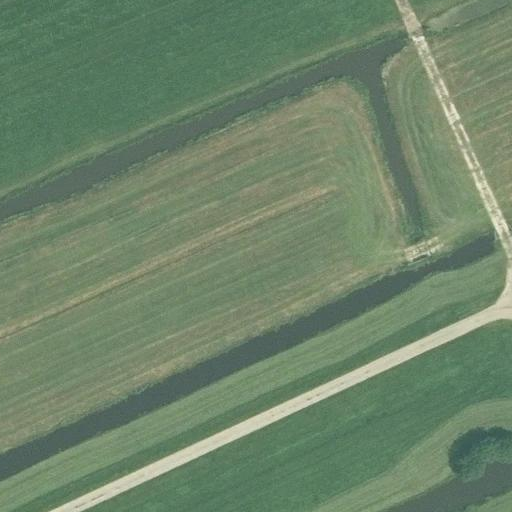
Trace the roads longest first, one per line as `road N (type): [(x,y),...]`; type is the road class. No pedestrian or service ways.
road 1 (track): [(511,305),(66,511)]
road 2 (track): [(400,0),(511,253)]
